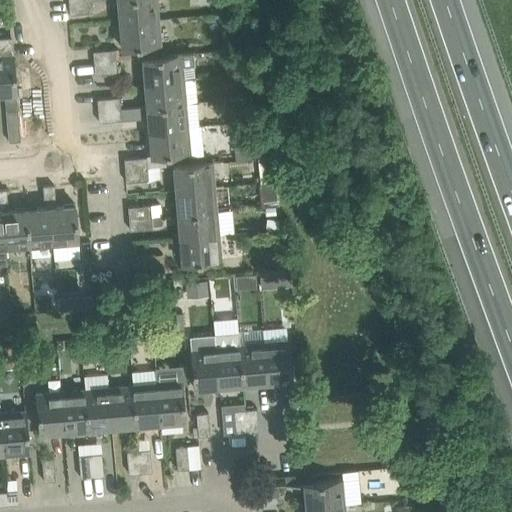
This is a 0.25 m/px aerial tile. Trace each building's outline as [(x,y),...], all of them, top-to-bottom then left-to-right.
[(93,11),(92,0),(85,0),(69,1),(70,13),(93,11)] [(118,0),(120,21),(159,18),(157,0),(118,0)] [(230,0),(220,0),(222,10),(232,9),(230,0)] [(161,43),(159,18),(120,21),(122,46),(161,43)] [(0,92),(17,91),(12,35),(0,36),(0,92)] [(116,48),(93,50),(94,61),(117,59),(116,48)] [(184,78),(183,65),(195,64),(194,52),(143,56),(145,81),(184,78)] [(118,71),(117,59),(94,61),(95,73),(118,71)] [(147,105),(186,102),(184,78),(145,81),(147,105)] [(120,95),(98,97),(99,109),(121,107),(120,95)] [(247,96),(234,97),(235,112),(236,121),(249,120),(248,96),(247,96)] [(149,129),(188,126),(186,102),(147,105),(149,129)] [(122,119),(121,107),(99,109),(100,121),(122,119)] [(21,139),(19,117),(19,109),(7,111),(9,140),(21,139)] [(237,123),(237,131),(240,135),(249,134),(248,122),(237,123)] [(151,154),(171,152),(189,151),(189,155),(203,153),(201,125),(188,126),(149,129),(151,154)] [(253,158),(251,142),(240,143),(235,149),(236,159),(253,158)] [(125,157),(126,169),(148,167),(147,155),(125,157)] [(174,164),(176,189),(216,185),(214,160),(174,164)] [(148,167),(126,169),(127,181),(149,179),(148,167)] [(44,195),(56,194),(55,184),(44,185),(44,195)] [(218,209),(216,185),(176,189),(178,213),(218,209)] [(277,189),(274,189),(263,190),(265,206),(276,205),(278,205),(277,189)] [(55,260),(56,259),(51,205),(56,205),(56,194),(44,195),(45,206),(27,207),(30,246),(54,244),(55,260)] [(9,209),(8,199),(0,199),(0,248),(7,248),(3,209),(9,209)] [(51,205),(56,259),(80,257),(76,203),(56,205),(51,205)] [(151,203),(129,205),(130,217),(152,215),(151,203)] [(7,248),(30,246),(27,207),(9,209),(3,209),(7,248)] [(220,233),(218,209),(178,213),(180,237),(220,233)] [(153,227),(152,215),(130,217),(131,229),(153,227)] [(281,220),(278,219),(268,218),(266,228),(279,230),(281,220)] [(223,258),(220,233),(180,237),(182,262),(223,258)] [(133,254),(134,266),(156,264),(155,252),(133,254)] [(155,253),(156,264),(165,263),(164,253),(155,253)] [(151,280),(166,279),(165,264),(150,265),(151,280)] [(150,281),(150,280),(149,270),(135,272),(136,282),(150,281)] [(273,271),(260,272),(261,287),(274,286),(273,271)] [(207,279),(186,281),(188,297),(209,295),(207,279)] [(51,308),(50,294),(37,295),(38,308),(51,308)] [(71,296),(59,297),(60,308),(72,307),(71,296)] [(267,339),(288,336),(286,324),(265,327),(267,339)] [(166,341),(165,330),(154,331),(155,341),(163,341),(166,341)] [(215,333),(216,345),(220,384),(244,382),(240,343),(239,331),(215,333)] [(152,341),(152,333),(140,334),(141,342),(152,341)] [(83,339),(83,342),(83,347),(102,345),(101,338),(83,339)] [(288,339),(264,341),(268,380),(293,378),(289,339),(288,339)] [(268,380),(264,341),(240,343),(244,382),(268,380)] [(80,342),(69,343),(70,350),(74,354),(81,353),(80,342)] [(0,363),(7,362),(21,361),(20,348),(20,347),(19,344),(0,345),(0,363)] [(220,384),(216,345),(191,347),(195,386),(220,384)] [(24,349),(25,363),(36,363),(35,348),(24,349)] [(157,382),(161,421),(186,418),(182,379),(157,382)] [(161,421),(157,382),(133,384),(137,423),(161,421)] [(113,425),(137,423),(133,384),(109,386),(113,425)] [(113,425),(109,386),(86,388),(89,427),(113,425)] [(86,388),(62,390),(65,429),(89,427),(86,388)] [(65,429),(62,390),(37,392),(40,431),(65,429)] [(285,427),(297,426),(295,404),(283,405),(285,427)] [(258,407),(246,408),(248,431),(260,430),(258,407)] [(236,432),(248,431),(246,408),(234,409),(236,432)] [(26,409),(1,411),(5,450),(30,448),(26,409)] [(209,411),(197,412),(199,435),(211,434),(209,411)] [(188,444),(176,445),(178,468),(190,467),(188,444)] [(151,448),(139,449),(141,471),(153,470),(151,448)] [(129,472),(141,471),(139,449),(127,450),(129,472)] [(103,452),(91,453),(93,475),(105,474),(103,452)] [(81,476),(93,475),(91,453),(79,454),(81,476)] [(54,456),(42,457),(44,480),(56,479),(54,456)] [(344,478),(304,482),(307,506),(346,503),(344,478)] [(279,494),(278,484),(266,485),(267,495),(279,494)] [(18,489),(8,490),(9,503),(19,502),(18,489)] [(0,503),(9,503),(8,490),(0,490),(0,503)] [(346,511),(346,503),(307,506),(307,511),(346,511)] [(402,504),(402,511),(416,511),(416,503),(402,504)]
